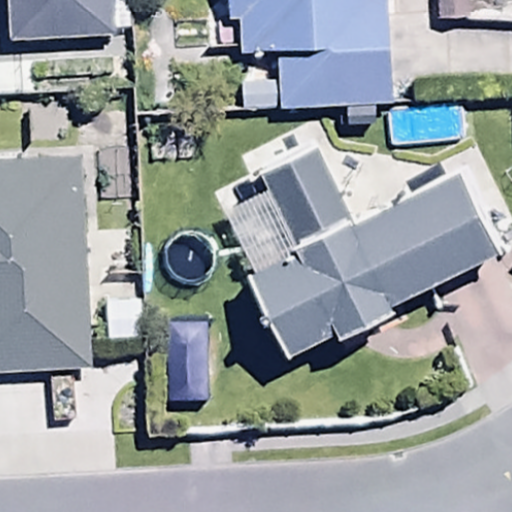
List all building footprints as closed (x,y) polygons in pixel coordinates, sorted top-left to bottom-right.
[(4,0),(7,39),(113,34),(111,0),(4,0)] [(222,0),(224,24),(236,23),(238,57),(276,55),(278,110),(389,105),(384,0),(222,0)] [(79,115),(78,160),(124,160),(125,116),(79,115)] [(246,279),(284,358),(329,335),(334,345),(388,319),(385,312),(494,259),(455,180),(349,232),(311,153),(254,181),(291,257),(246,279)] [(0,375),(86,372),(76,165),(0,168),(0,375)]
